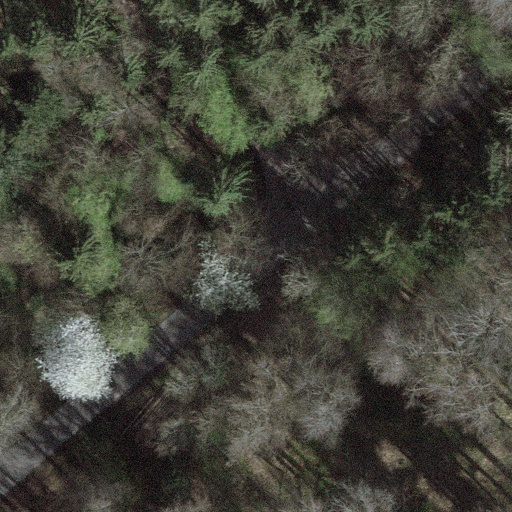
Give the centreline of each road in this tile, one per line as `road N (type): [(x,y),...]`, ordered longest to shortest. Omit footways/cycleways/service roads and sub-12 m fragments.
road 1 (track): [(0,465),(294,225)]
road 2 (track): [(102,0),(294,225)]
road 3 (track): [(294,225),(511,55)]
